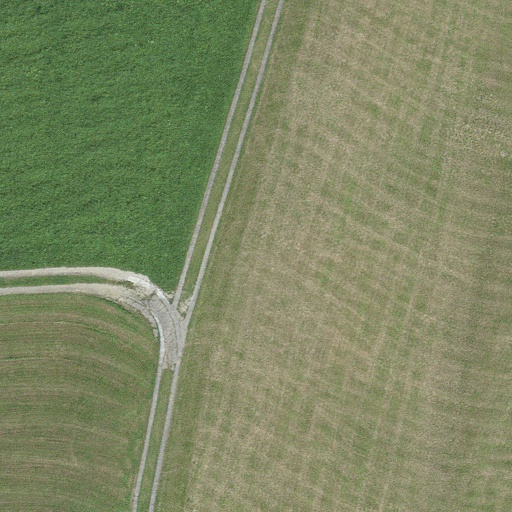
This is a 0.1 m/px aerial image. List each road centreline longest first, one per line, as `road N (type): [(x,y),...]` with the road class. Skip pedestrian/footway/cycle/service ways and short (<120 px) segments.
road 1 (track): [(143,511),(175,334),(271,0)]
road 2 (track): [(0,283),(113,282),(141,291),(175,334)]
